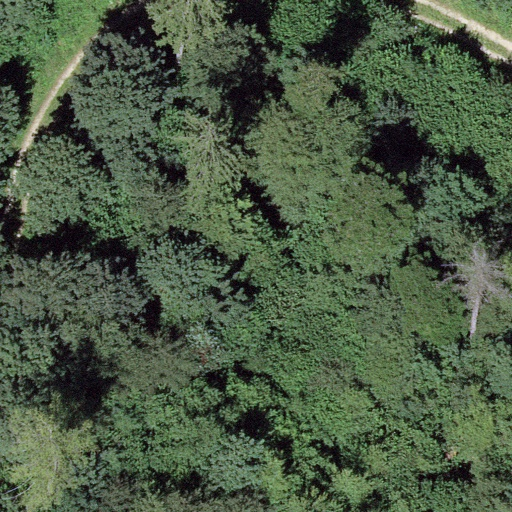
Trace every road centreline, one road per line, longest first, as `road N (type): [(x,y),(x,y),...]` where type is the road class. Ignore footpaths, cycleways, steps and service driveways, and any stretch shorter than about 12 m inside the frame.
road 1 (track): [(142,0),(70,64),(22,164),(0,293)]
road 2 (track): [(511,65),(394,0)]
